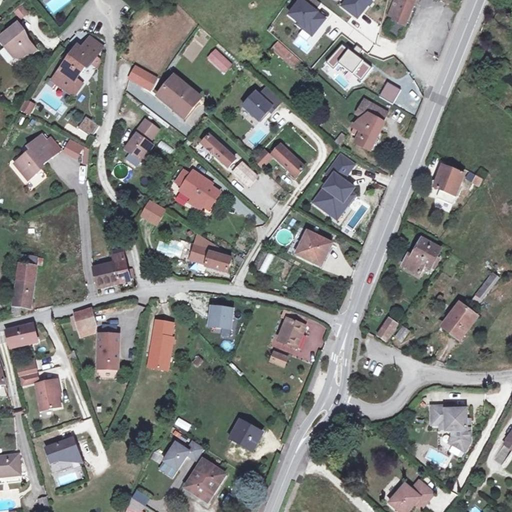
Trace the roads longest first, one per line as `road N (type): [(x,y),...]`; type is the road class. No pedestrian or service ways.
road 1 (secondary): [(351,324),(477,0)]
road 2 (residential): [(147,293),(97,161),(141,18)]
road 3 (unknown): [(232,290),(257,238),(318,152),(278,113)]
road 4 (residential): [(147,293),(209,285),(351,324)]
road 5 (unclassified): [(331,398),(369,408),(389,405),(416,377),(432,373),(511,374)]
road 6 (residential): [(0,325),(147,293)]
road 7 (secondary): [(272,511),(300,442),(331,398)]
